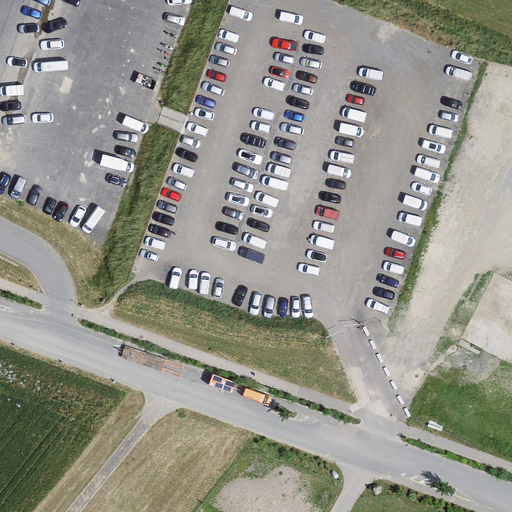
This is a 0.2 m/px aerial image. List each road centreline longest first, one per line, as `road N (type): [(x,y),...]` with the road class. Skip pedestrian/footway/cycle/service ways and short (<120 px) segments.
road 1 (residential): [(371,449),(0,319)]
road 2 (residential): [(371,449),(511,170)]
road 3 (unknown): [(152,0),(86,90),(58,115),(0,138)]
road 4 (track): [(169,378),(149,416),(71,511)]
road 5 (residential): [(511,501),(371,449)]
